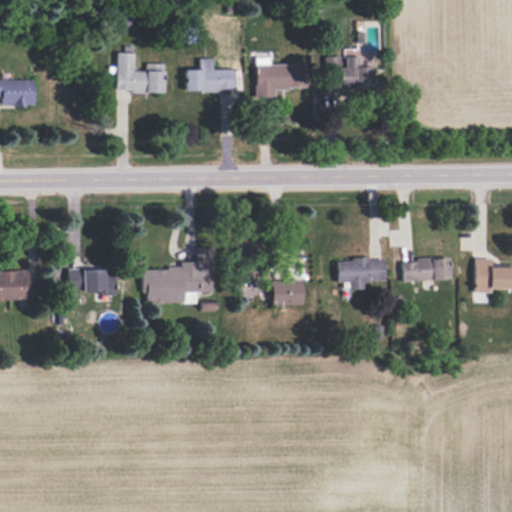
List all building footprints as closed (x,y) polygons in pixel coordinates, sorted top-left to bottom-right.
[(162,64),(143,63),(143,71),(131,71),(131,53),(113,52),(113,92),(161,93),(162,64)] [(371,89),(370,66),(357,67),(357,56),(340,57),(340,56),(320,56),(321,83),(312,83),(312,107),(334,107),(334,89),(371,89)] [(182,91),(231,90),(231,69),(210,69),(210,59),(196,59),(196,69),(181,70),(182,91)] [(252,65),(253,98),(272,97),(271,89),(306,88),(305,63),(252,65)] [(0,79),(0,106),(31,105),(30,79),(0,79)] [(137,269),(138,295),(142,294),(142,303),(193,303),(193,292),(211,292),(211,248),(193,248),(193,262),(176,262),(176,269),(137,269)] [(448,279),(447,257),(412,259),(412,262),(398,262),(399,281),(448,279)] [(382,281),(381,258),(333,260),(334,282),(348,282),(349,289),(361,288),(361,282),(382,281)] [(510,267),(489,267),(489,258),(471,258),(470,293),(489,293),(489,288),(510,289),(510,267)] [(111,292),(111,269),(65,270),(65,293),(111,292)] [(25,280),(25,270),(0,270),(0,300),(36,299),(36,280),(25,280)] [(250,289),(251,274),(234,273),(234,288),(250,289)] [(298,304),(298,279),(268,280),(269,305),(298,304)]
